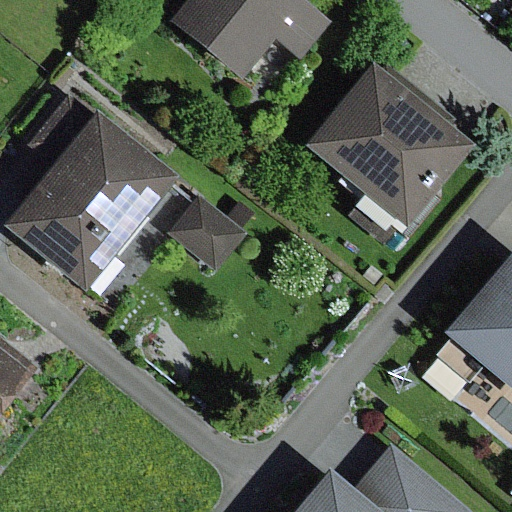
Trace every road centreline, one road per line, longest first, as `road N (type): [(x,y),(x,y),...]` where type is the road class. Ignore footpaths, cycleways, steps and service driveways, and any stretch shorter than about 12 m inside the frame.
road 1 (residential): [(511,173),(239,511)]
road 2 (residential): [(511,83),(417,0)]
